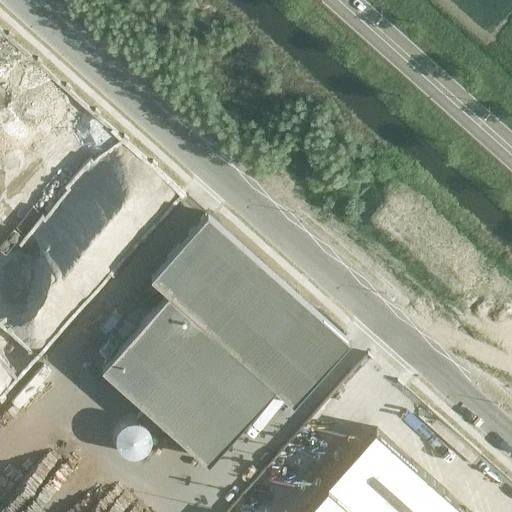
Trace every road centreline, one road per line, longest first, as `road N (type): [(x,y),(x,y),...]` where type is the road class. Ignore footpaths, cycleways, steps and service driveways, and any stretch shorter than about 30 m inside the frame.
road 1 (unclassified): [(15,0),(511,436)]
road 2 (secondary): [(511,152),(341,0)]
